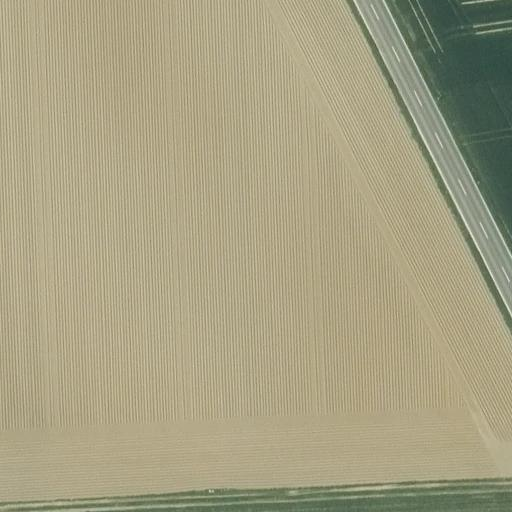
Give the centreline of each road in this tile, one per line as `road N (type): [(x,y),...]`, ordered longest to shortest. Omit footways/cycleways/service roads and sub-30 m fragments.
road 1 (track): [(59,511),(511,489)]
road 2 (secondary): [(511,287),(366,0)]
